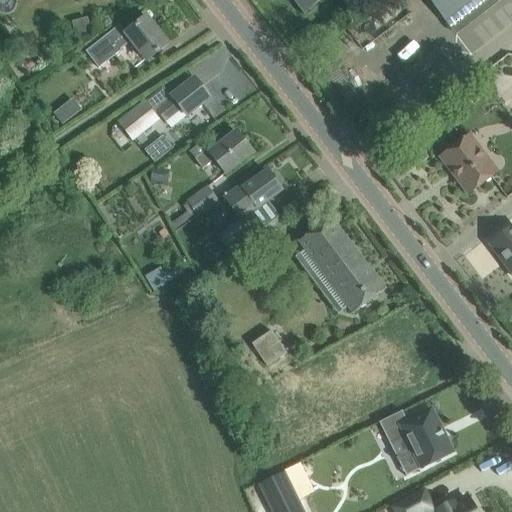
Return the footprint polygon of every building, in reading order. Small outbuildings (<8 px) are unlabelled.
[(300,0),(308,10),(320,0),(300,0)] [(430,0),(451,28),(487,0),(430,0)] [(107,35),(86,52),(99,69),(120,52),(120,51),(131,41),(147,61),(167,44),(146,18),(126,34),(119,25),(107,35)] [(171,97),(173,99),(157,111),(165,121),(181,109),(187,117),(210,98),(194,78),(178,91),(171,97)] [(72,101),(53,112),(60,124),(79,112),(72,101)] [(118,123),(133,141),(159,120),(144,102),(118,123)] [(207,150),(202,142),(190,152),(196,159),(195,159),(203,169),(215,160),(226,174),(253,153),(236,132),(210,152),(208,149),(207,150)] [(489,160),(482,151),(470,135),(443,156),(460,178),(457,180),(468,195),(496,174),(486,161),(489,160)] [(151,181),(151,184),(152,184),(163,186),(164,182),(165,170),(152,169),(151,181)] [(224,199),(236,216),(255,202),(259,208),(282,192),(279,188),(281,187),(276,179),(274,180),(267,171),(255,180),(253,178),(224,199)] [(188,203),(183,206),(188,213),(170,225),(174,231),(192,219),(191,217),(196,214),(196,215),(218,200),(209,187),(187,202),(188,203)] [(265,229),(252,211),(217,238),(230,255),(265,229)] [(300,242),(347,306),(353,314),(385,291),(331,218),(300,242)] [(511,235),(495,248),(511,271),(511,235)] [(142,274),(122,283),(127,295),(160,279),(153,266),(141,272),(142,274)] [(178,273),(183,281),(194,274),(190,267),(178,273)] [(286,354),(273,332),(262,339),(266,345),(262,348),(272,363),(286,354)] [(403,411),(376,425),(377,426),(379,425),(390,446),(405,438),(421,470),(452,454),(430,411),(407,423),(402,414),(404,412),(403,411)] [(307,458),(329,501),(351,490),(341,470),(355,464),(348,450),(334,457),(329,447),(307,458)] [(304,511),(285,472),(258,485),(271,511),(304,511)] [(422,496),(394,511),(473,511),(466,500),(452,508),(451,505),(439,511),(430,511),(431,511),(422,496)]
